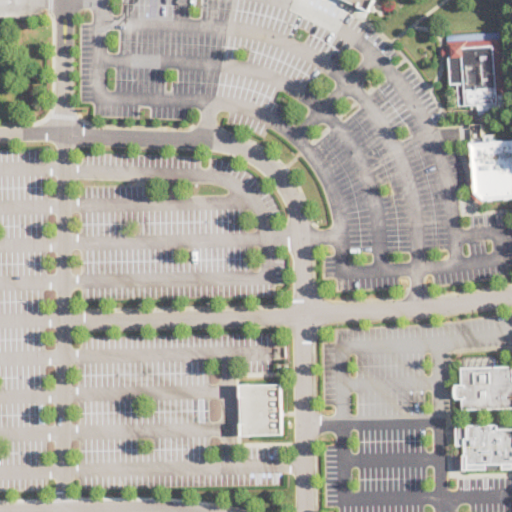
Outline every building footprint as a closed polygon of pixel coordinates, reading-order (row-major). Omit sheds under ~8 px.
[(353,0),(370,8),(373,0),(353,0)] [(448,36),(500,32),(506,108),(476,111),(476,104),(460,106),(458,81),(452,81),(449,50),(448,36)] [(511,139),(472,142),(476,191),(481,195),(485,198),(511,196),(511,139)] [(511,365),(463,366),(463,407),(511,406),(511,365)] [(238,382),(280,381),(281,432),(239,433),(238,382)] [(511,428),(499,429),(498,423),(468,424),(456,424),(456,443),(468,444),(469,464),(511,462),(511,428)]
